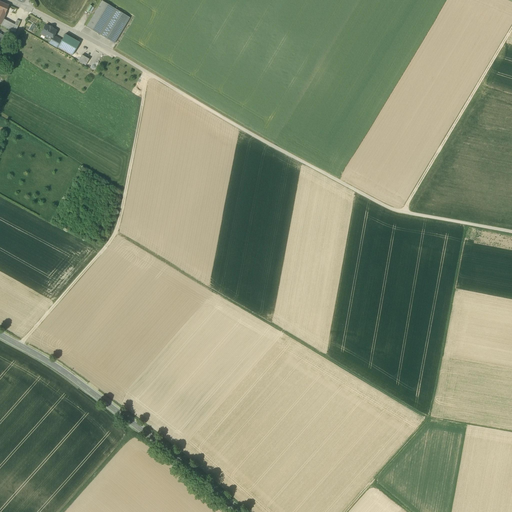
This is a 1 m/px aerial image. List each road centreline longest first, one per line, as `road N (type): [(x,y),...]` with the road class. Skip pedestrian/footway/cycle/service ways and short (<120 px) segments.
road 1 (track): [(511,231),(389,208),(96,43)]
road 2 (track): [(511,433),(426,418),(115,233)]
road 3 (track): [(466,223),(429,412),(371,482),(407,511)]
road 4 (track): [(19,345),(115,233),(148,73)]
road 5 (tertiary): [(238,511),(139,428),(0,335)]
road 6 (track): [(511,28),(403,212)]
